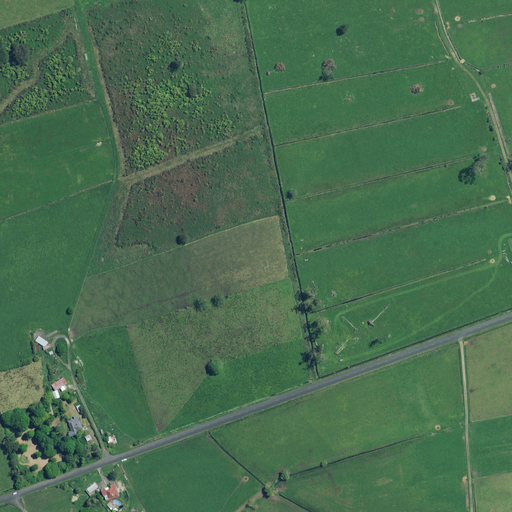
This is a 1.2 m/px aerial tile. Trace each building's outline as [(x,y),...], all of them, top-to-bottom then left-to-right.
[(475,93),(469,95),(472,103),(478,101),(475,93)] [(44,347),(46,346),(48,343),(39,336),(36,341),(44,347)] [(67,384),(63,378),(52,385),(55,391),(67,384)] [(79,421),(78,420),(77,420),(76,415),(71,417),(71,418),(70,419),(71,420),(68,421),(71,431),(68,431),(70,437),(77,435),(76,433),(83,430),(81,424),(82,423),(81,420),(79,421)] [(107,440),(108,445),(113,443),(114,444),(117,443),(114,435),(106,438),(107,440)] [(89,487),(85,490),(91,498),(97,493),(94,490),(98,487),(94,482),(92,483),(93,484),(91,486),(90,484),(88,486),(89,487)] [(100,490),(103,497),(104,496),(106,501),(119,496),(118,493),(120,492),(118,488),(116,489),(114,485),(110,486),(111,489),(109,490),(108,487),(100,490)] [(114,506),(110,502),(107,505),(111,510),(116,507),(114,505),(114,506)]
